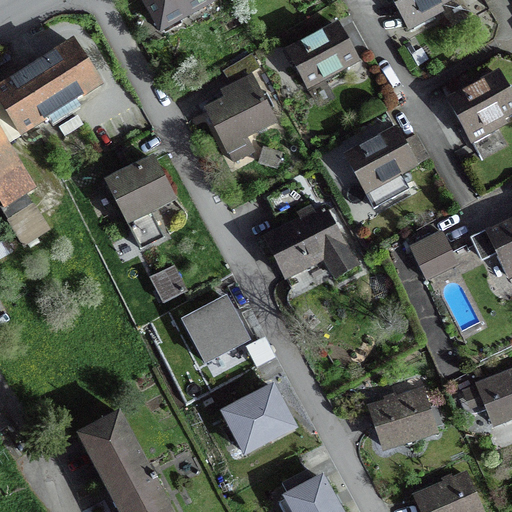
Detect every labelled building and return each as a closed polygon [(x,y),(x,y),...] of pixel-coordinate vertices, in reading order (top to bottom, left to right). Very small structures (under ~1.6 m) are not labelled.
[(142,0),(159,31),(211,2),(210,0),(142,0)] [(440,11),(437,6),(447,0),(389,0),(408,30),(440,11)] [(305,90),(356,62),(338,30),(322,39),(320,36),(286,55),(305,90)] [(98,87),(72,46),(0,91),(0,107),(19,137),(98,87)] [(258,70),(249,56),(225,71),(233,85),(258,70)] [(483,88),(482,84),(447,103),(469,144),(504,125),(501,120),(511,113),(511,101),(499,79),(483,88)] [(244,137),(272,122),(249,81),(232,90),(232,91),(222,96),(225,103),(205,114),(231,163),(252,152),(244,137)] [(81,127),(77,120),(58,132),(63,138),(81,127)] [(406,192),(398,176),(427,160),(415,138),(402,145),(396,135),(380,144),(378,141),(344,160),(372,211),(406,192)] [(0,213),(22,248),(47,232),(23,193),(29,189),(0,143),(0,199),(4,206),(0,208),(0,213)] [(172,201),(152,163),(106,187),(139,251),(162,239),(149,213),(172,201)] [(303,202),(294,186),(266,201),(274,217),(303,202)] [(269,239),(264,242),(283,280),(322,259),(335,280),(355,268),(342,246),(323,211),(269,239)] [(511,223),(489,235),(488,233),(470,241),(479,259),(494,251),(508,279),(511,276),(511,223)] [(418,270),(450,254),(440,235),(409,251),(418,270)] [(161,305),(183,293),(171,270),(153,279),(165,301),(160,304),(161,305)] [(181,319),(204,360),(248,336),(226,295),(181,319)] [(471,417),(485,411),(491,427),(511,418),(511,374),(462,394),(471,417)] [(248,451),(293,425),(270,384),(225,409),(248,451)] [(434,432),(421,395),(369,412),(381,450),(409,440),(411,445),(420,441),(419,437),(434,432)] [(151,479),(118,417),(78,438),(116,511),(167,511),(153,483),(155,482),(153,478),(151,479)] [(272,488),(285,511),(337,511),(311,466),(272,488)] [(479,511),(464,478),(414,501),(419,511),(479,511)]
